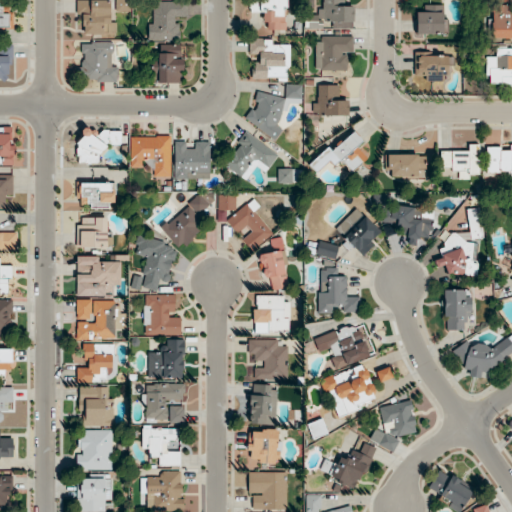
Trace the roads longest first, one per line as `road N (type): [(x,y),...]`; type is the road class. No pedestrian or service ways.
road 1 (residential): [(45,511),(45,0)]
road 2 (residential): [(0,104),(203,101),(221,72),(220,0)]
road 3 (residential): [(511,484),(421,352),(400,281)]
road 4 (residential): [(216,511),(217,281)]
road 5 (residential): [(400,507),(419,462),(511,393)]
road 6 (residential): [(394,101),(416,112),(511,112)]
